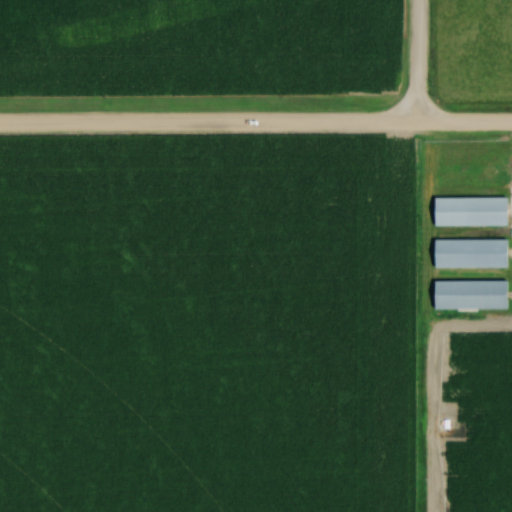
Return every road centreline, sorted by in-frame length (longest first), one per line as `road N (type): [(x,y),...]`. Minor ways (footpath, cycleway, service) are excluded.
road 1 (residential): [(511,125),(0,125)]
road 2 (residential): [(424,125),(424,0)]
